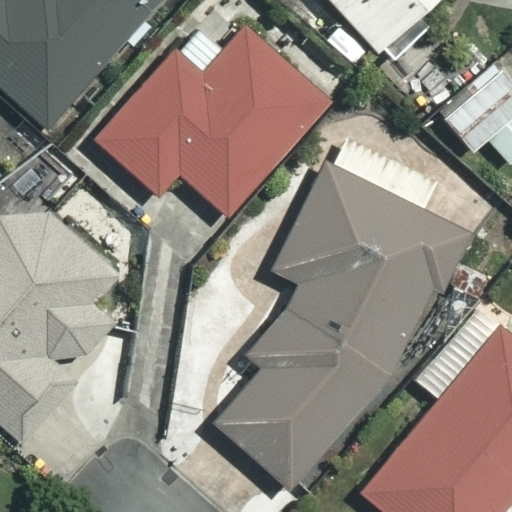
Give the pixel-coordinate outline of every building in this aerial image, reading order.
[(0,0),(0,85),(53,132),(168,0),(0,0)] [(453,0),(330,0),(387,61),(453,0)] [(337,104),(256,30),(228,60),(201,35),(101,144),(163,202),(186,177),(231,219),(337,104)] [(511,98),(471,47),(449,65),(471,93),(441,117),(463,144),(476,140),(505,158),(511,151),(511,98)] [(419,223),(347,169),(272,268),(306,294),(254,363),(266,372),(219,433),(300,494),(490,243),(435,202),(419,223)] [(122,278),(28,195),(0,226),(0,421),(22,440),(119,330),(95,309),(122,278)] [(503,511),(511,502),(511,338),(480,312),(419,385),(444,405),(366,498),(382,511),(503,511)]
